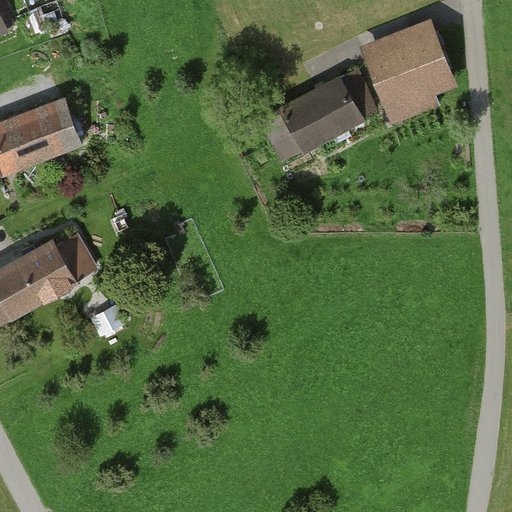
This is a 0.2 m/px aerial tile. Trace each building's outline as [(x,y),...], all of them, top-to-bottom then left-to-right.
[(450,84),(422,23),(362,50),(395,124),(438,104),(432,92),(450,84)] [(354,121),(332,83),(273,116),(294,154),(354,121)] [(57,103),(0,125),(0,173),(74,146),(57,103)] [(49,244),(0,269),(0,321),(71,285),(49,244)] [(104,331),(129,318),(119,300),(94,313),(104,331)]
